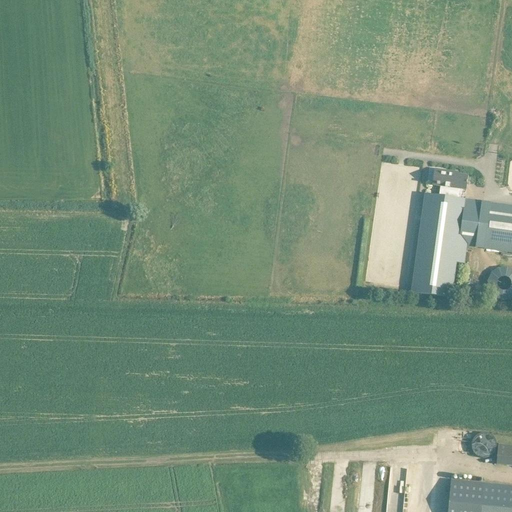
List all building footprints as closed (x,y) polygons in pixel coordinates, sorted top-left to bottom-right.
[(440,187),(439,196),(458,199),(459,190),(466,191),(468,176),(459,174),(459,173),(440,170),(438,186),(438,187),(440,187)] [(439,196),(425,194),(412,293),(451,299),(456,263),(464,264),(467,246),(459,244),(463,212),(465,200),(458,199),(439,196)] [(476,247),(511,252),(511,209),(490,206),(490,203),(482,202),(480,214),(463,212),(459,244),(467,246),(476,247)] [(511,302),(511,270),(497,274),(504,305),(511,302)] [(511,446),(498,445),(498,450),(497,465),(511,466),(511,446)] [(371,471),(372,489),(380,488),(379,471),(371,471)] [(511,511),(511,486),(451,481),(448,511),(511,511)]
